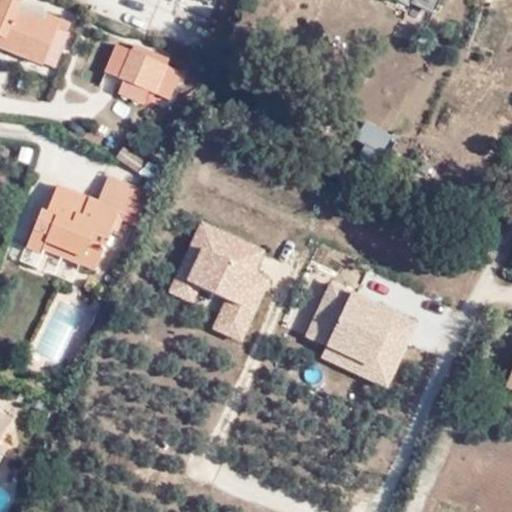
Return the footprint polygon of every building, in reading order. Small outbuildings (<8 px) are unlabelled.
[(49,67),(65,28),(62,26),(64,21),(49,14),(46,20),(21,10),(23,5),(9,0),(0,0),(0,36),(15,43),(11,51),(49,67)] [(49,67),(58,70),(74,32),(65,28),(49,67)] [(15,43),(0,36),(0,46),(11,51),(15,43)] [(131,49),(166,64),(169,57),(134,42),(131,49)] [(180,70),(166,64),(131,49),(115,43),(104,70),(123,78),(117,92),(143,102),(148,88),(169,97),(180,70)] [(148,123),(133,115),(125,131),(140,139),(148,123)] [(123,136),(117,145),(140,158),(146,148),(143,148),(123,136)] [(139,217),(153,185),(109,166),(97,191),(57,174),(45,203),(39,201),(24,239),(39,246),(41,242),(46,233),(77,247),(80,242),(84,244),(87,237),(101,243),(106,233),(105,232),(115,207),(139,217)] [(135,224),(139,217),(115,207),(105,232),(106,233),(111,235),(121,217),(135,224)] [(254,271),(265,247),(194,218),(162,297),(195,310),(202,293),(220,301),(208,330),(241,344),(268,277),(254,271)] [(46,233),(41,242),(93,262),(101,243),(87,237),(84,244),(80,242),(77,247),(46,233)] [(296,345),(385,389),(418,322),(330,278),(296,345)] [(87,301),(97,306),(97,305),(102,296),(93,292),(87,301)] [(511,343),(500,374),(511,379),(511,343)] [(24,401),(47,411),(54,396),(31,387),(24,401)] [(0,454),(2,452),(5,442),(0,438),(0,431),(10,414),(0,407),(0,454)]
